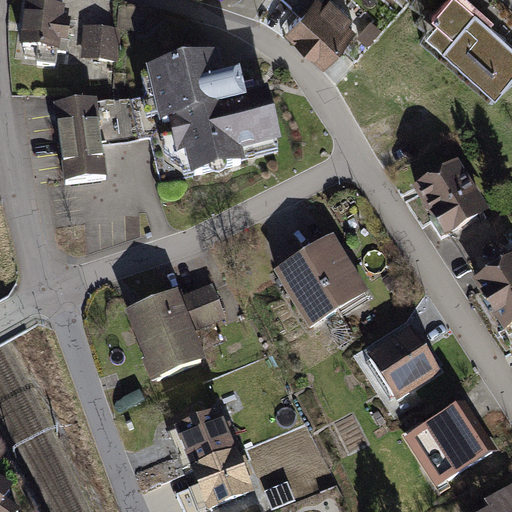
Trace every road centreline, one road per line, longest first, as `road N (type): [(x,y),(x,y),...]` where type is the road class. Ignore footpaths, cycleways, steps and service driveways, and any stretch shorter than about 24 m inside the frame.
road 1 (residential): [(360,161),(189,240),(49,289)]
road 2 (residential): [(144,0),(239,27),(295,64),(360,161)]
road 3 (residential): [(360,161),(511,393)]
road 4 (residential): [(132,511),(49,289)]
road 5 (residential): [(49,289),(29,250),(0,95)]
